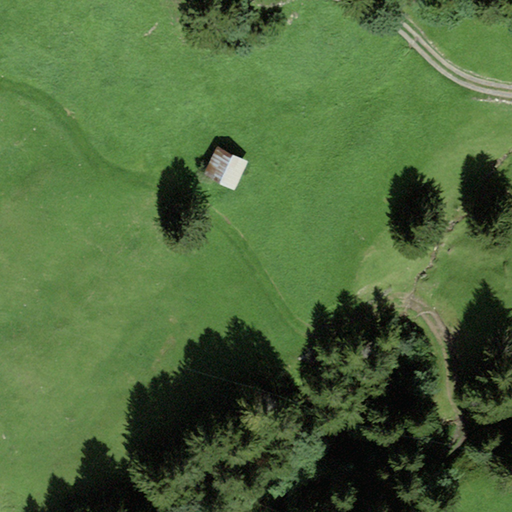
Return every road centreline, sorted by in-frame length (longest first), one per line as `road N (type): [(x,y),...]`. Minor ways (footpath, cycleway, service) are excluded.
road 1 (track): [(420,511),(430,471),(467,428),(449,395),(449,357),(421,305),(402,301),(358,327),(297,329),(223,221),(189,195),(108,168),(50,101),(0,81)]
road 2 (track): [(511,92),(462,80),(366,0)]
